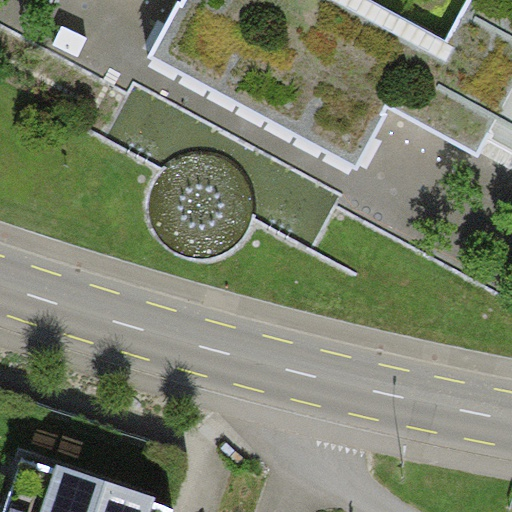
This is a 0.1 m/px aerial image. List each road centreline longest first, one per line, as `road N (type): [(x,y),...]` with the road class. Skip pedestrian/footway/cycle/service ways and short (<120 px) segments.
road 1 (secondary): [(0,285),(330,381)]
road 2 (secondary): [(330,381),(511,421)]
road 3 (residential): [(330,381),(318,446),(387,511)]
